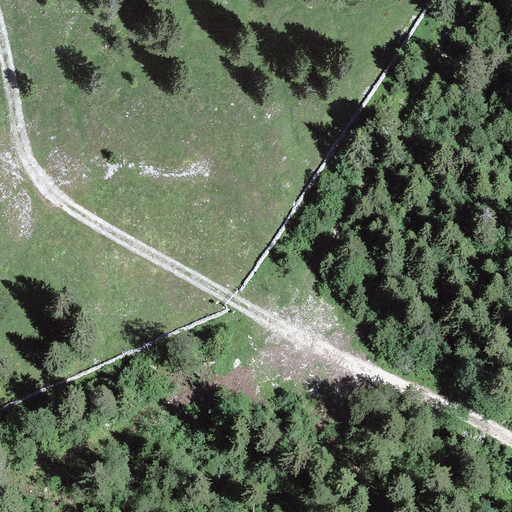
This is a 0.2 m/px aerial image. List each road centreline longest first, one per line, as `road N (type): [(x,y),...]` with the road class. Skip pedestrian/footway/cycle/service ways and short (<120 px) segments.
road 1 (track): [(252,315),(48,190),(23,152),(0,27)]
road 2 (track): [(511,439),(252,315)]
